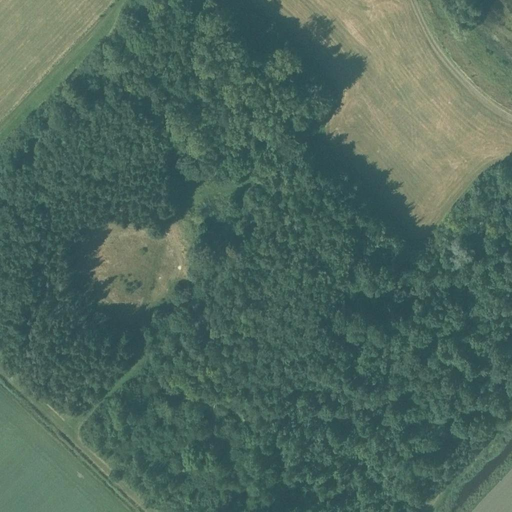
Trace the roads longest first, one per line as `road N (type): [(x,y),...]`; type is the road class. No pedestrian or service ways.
road 1 (track): [(69,438),(129,378),(141,348),(144,291),(188,191)]
road 2 (track): [(147,511),(0,372)]
road 3 (track): [(412,0),(452,70),(511,119)]
road 4 (track): [(511,416),(449,480),(431,511)]
